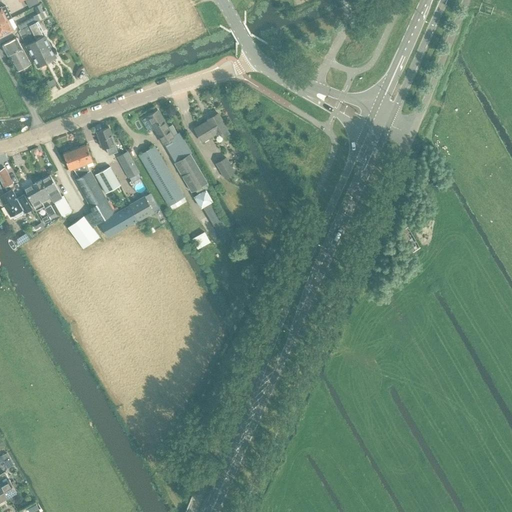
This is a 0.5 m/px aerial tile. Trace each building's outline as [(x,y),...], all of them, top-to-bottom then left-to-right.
[(0,23),(12,18),(6,6),(0,8),(0,23)] [(29,26),(38,21),(49,16),(46,11),(19,25),(21,30),(24,28),(29,26)] [(12,18),(0,23),(0,36),(14,29),(13,29),(16,27),(12,18)] [(56,57),(45,35),(38,21),(29,26),(34,35),(37,40),(35,41),(45,63),(56,57)] [(29,38),(34,35),(29,26),(24,28),(26,33),(29,38)] [(15,49),(21,46),(17,38),(3,45),(8,55),(16,51),(15,49)] [(37,67),(45,63),(35,41),(26,45),(37,67)] [(17,71),(30,64),(21,46),(15,49),(16,51),(8,55),(17,71)] [(147,117),(141,120),(148,133),(155,129),(163,143),(168,141),(174,137),(173,136),(177,133),(172,124),(168,127),(167,127),(157,110),(147,116),(147,117)] [(222,138),(230,134),(218,114),(208,120),(195,128),(202,141),(216,133),(216,134),(219,132),(222,138)] [(95,132),(102,149),(105,147),(108,154),(117,151),(115,144),(115,143),(109,127),(95,132)] [(86,144),(75,149),(81,164),(85,163),(92,160),(86,144)] [(186,201),(183,197),(184,196),(154,146),(139,154),(172,210),(186,201)] [(75,149),(63,153),(69,169),(73,168),(79,165),(81,164),(75,149)] [(129,178),(138,173),(127,152),(117,157),(129,178)] [(187,155),(175,162),(191,191),(195,189),(207,182),(190,153),(187,155)] [(226,157),(215,163),(224,179),(235,172),(226,157)] [(84,216),(68,228),(83,249),(92,242),(96,239),(99,237),(92,227),(100,223),(107,236),(122,228),(115,214),(112,210),(106,198),(103,193),(89,170),(85,163),(81,164),(79,165),(73,168),(74,169),(78,177),(74,179),(91,207),(90,208),(91,211),(84,216)] [(120,185),(110,166),(96,174),(106,193),(120,185)] [(4,168),(0,169),(0,179),(6,191),(14,187),(4,168)] [(49,175),(41,180),(50,197),(53,202),(61,197),(49,175)] [(41,180),(32,185),(41,202),(50,197),(41,180)] [(207,182),(195,189),(198,194),(205,189),(209,187),(207,182)] [(225,194),(219,183),(214,186),(221,196),(225,194)] [(32,185),(23,189),(35,211),(44,206),(41,202),(32,185)] [(200,208),(212,201),(205,189),(198,194),(193,196),(200,208)] [(32,211),(25,196),(18,200),(13,190),(0,197),(10,217),(12,216),(14,220),(32,211)] [(131,205),(129,205),(137,220),(152,211),(158,208),(150,194),(145,197),(131,205)] [(61,197),(53,202),(55,205),(61,216),(62,216),(70,211),(71,211),(63,196),(61,197)] [(208,205),(203,208),(223,241),(227,238),(231,236),(212,203),(208,205)] [(55,205),(53,206),(59,218),(61,216),(55,205)] [(117,207),(112,210),(115,214),(122,228),(132,223),(137,220),(129,205),(124,208),(119,211),(117,207)] [(50,206),(44,209),(48,216),(49,217),(55,214),(50,206)] [(48,216),(42,219),(45,224),(51,220),(49,217),(48,216)] [(44,229),(41,223),(34,227),(38,233),(44,229)] [(405,257),(419,249),(407,228),(393,236),(405,257)] [(198,248),(209,241),(203,232),(193,239),(198,248)] [(25,234),(17,239),(20,244),(29,239),(25,234)] [(0,456),(0,462),(3,461),(7,469),(14,465),(7,453),(0,456)] [(0,475),(0,489),(5,498),(16,492),(8,479),(5,474),(0,476),(0,475)]
